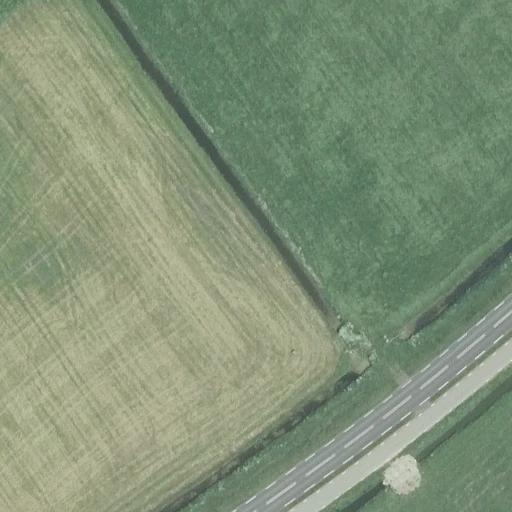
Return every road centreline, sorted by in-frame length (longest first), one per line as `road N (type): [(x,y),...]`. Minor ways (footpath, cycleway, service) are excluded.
road 1 (primary): [(253,511),(511,309)]
road 2 (unclassified): [(302,511),(511,349)]
